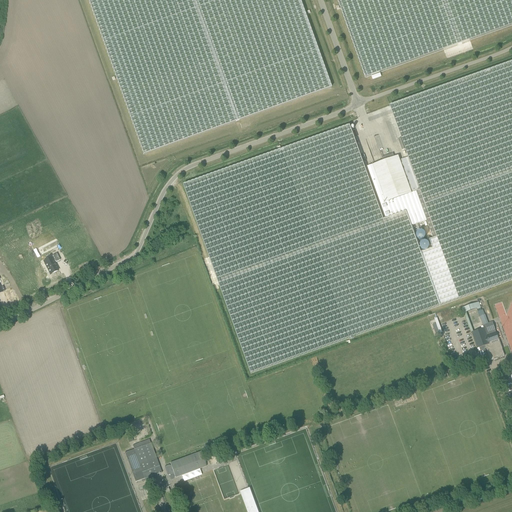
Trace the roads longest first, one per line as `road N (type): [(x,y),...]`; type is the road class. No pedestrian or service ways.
road 1 (unclassified): [(0,325),(136,253),(164,190),(187,167),(357,102)]
road 2 (unclassified): [(357,102),(511,47)]
